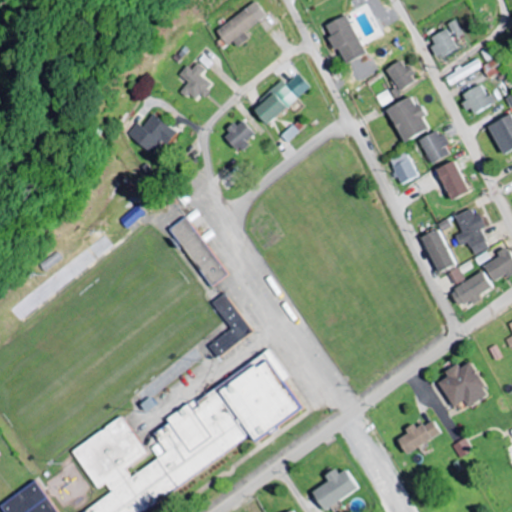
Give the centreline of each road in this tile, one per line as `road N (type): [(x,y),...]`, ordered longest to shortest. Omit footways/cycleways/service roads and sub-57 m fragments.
road 1 (residential): [(345,117),(258,185),(227,231),(350,413)]
road 2 (residential): [(460,333),(285,0)]
road 3 (residential): [(215,511),(511,296)]
road 4 (residential): [(511,227),(395,0)]
road 5 (residential): [(306,42),(252,80),(201,135),(227,231)]
